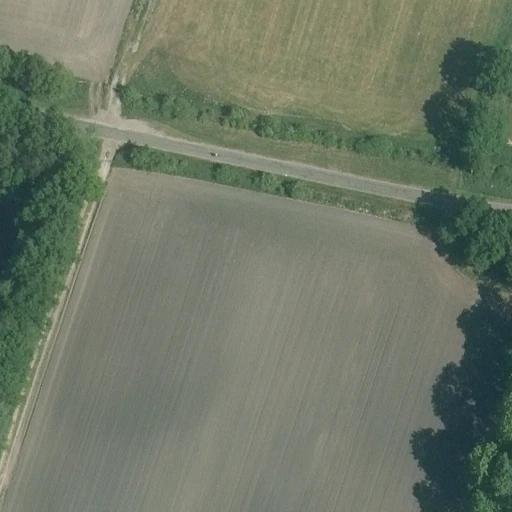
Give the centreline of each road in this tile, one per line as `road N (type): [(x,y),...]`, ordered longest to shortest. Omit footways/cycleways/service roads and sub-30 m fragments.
road 1 (unclassified): [(0,111),(511,212)]
road 2 (track): [(0,479),(147,0)]
